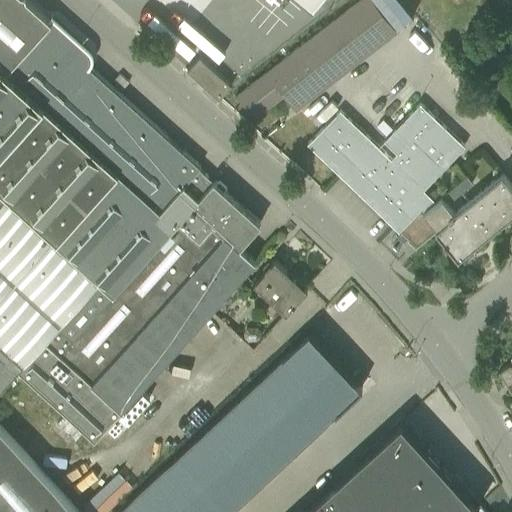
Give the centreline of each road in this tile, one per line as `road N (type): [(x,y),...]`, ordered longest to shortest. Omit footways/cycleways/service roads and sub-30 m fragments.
road 1 (unclassified): [(436,343),(327,226),(73,0)]
road 2 (unclassified): [(511,466),(436,343)]
